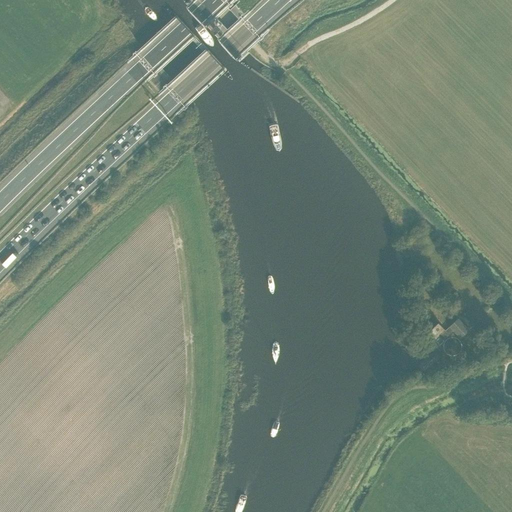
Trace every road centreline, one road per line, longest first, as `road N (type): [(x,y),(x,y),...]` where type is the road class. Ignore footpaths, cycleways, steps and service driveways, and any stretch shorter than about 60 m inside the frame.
road 1 (motorway): [(0,260),(280,0)]
road 2 (motorway): [(216,0),(0,205)]
